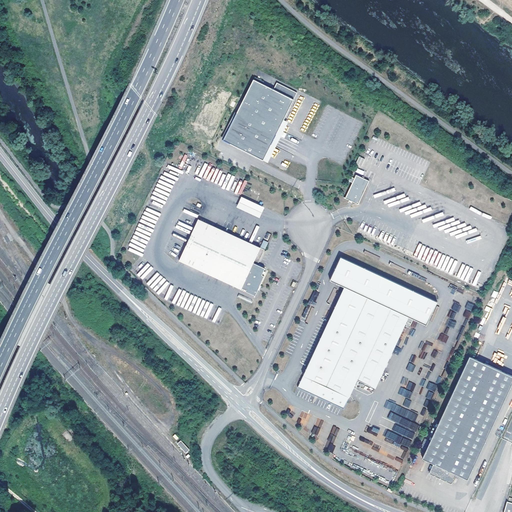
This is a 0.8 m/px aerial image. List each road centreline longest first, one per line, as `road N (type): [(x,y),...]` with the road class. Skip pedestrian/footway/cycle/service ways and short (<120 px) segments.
road 1 (motorway): [(0,412),(199,0)]
road 2 (unknown): [(367,427),(402,359),(448,305),(439,278),(348,244),(285,383)]
road 3 (motorway): [(177,0),(0,365)]
road 4 (tertiary): [(120,289),(0,152)]
road 5 (tertiary): [(238,396),(120,289)]
road 6 (unclassified): [(272,351),(313,258),(310,223)]
